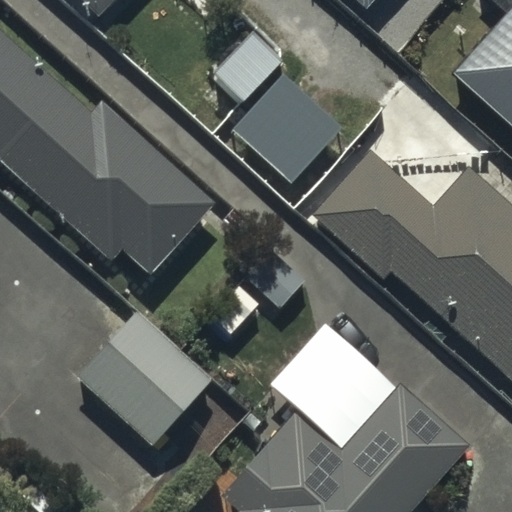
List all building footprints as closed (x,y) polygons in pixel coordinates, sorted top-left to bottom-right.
[(79,0),(95,15),(109,0),(79,0)] [(509,23),(450,87),(511,143),(511,0),(502,0),(494,10),(509,23)] [(278,60),(247,32),(209,72),(240,101),(278,60)] [(0,48),(0,179),(106,277),(117,265),(143,290),(208,219),(97,117),(87,129),(0,48)] [(215,82),(192,108),(212,126),(236,101),(215,82)] [(511,223),(465,179),(428,219),(367,162),(306,227),(379,294),(388,283),(511,399),(511,223)] [(269,249),(242,277),(277,309),(303,282),(269,249)] [(136,312),(73,377),(144,445),(207,379),(136,312)] [(413,511),(463,456),(394,395),(335,462),(291,424),(216,508),(220,511),(413,511)]
